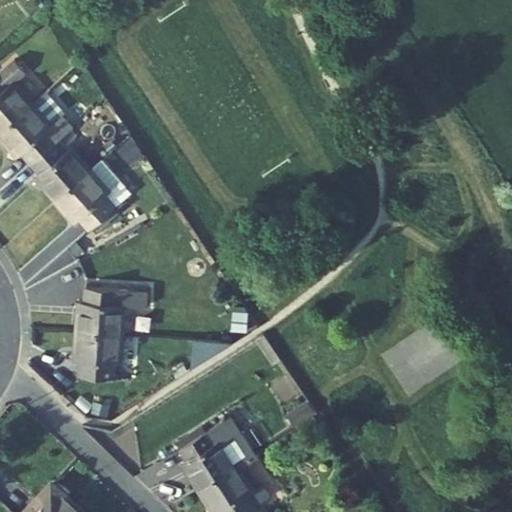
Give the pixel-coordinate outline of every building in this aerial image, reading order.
[(15,58),(0,71),(0,129),(33,101),(14,81),(25,70),(15,58)] [(33,101),(0,129),(0,136),(16,154),(21,151),(30,161),(56,139),(71,126),(61,115),(51,124),(33,101)] [(66,149),(56,139),(30,161),(40,172),(35,176),(55,199),(90,167),(70,145),(66,149)] [(101,158),(90,167),(109,190),(105,194),(115,205),(131,192),(101,158)] [(109,190),(90,167),(55,199),(75,221),(81,218),(90,228),(115,205),(105,194),(109,190)] [(136,209),(122,216),(126,223),(140,216),(136,209)] [(85,300),(80,300),(77,329),(124,333),(126,304),(148,306),(148,290),(131,289),(87,286),(85,300)] [(122,362),(124,333),(77,329),(74,359),(81,360),(80,375),(115,377),(116,362),(122,362)] [(112,403),(96,399),(93,408),(110,412),(112,403)] [(308,400),(287,414),(295,427),(316,413),(308,400)] [(254,452),(230,415),(206,430),(180,447),(188,460),(183,464),(198,488),(238,463),(254,452)] [(180,447),(206,430),(202,424),(176,441),(180,447)] [(258,459),(254,452),(238,463),(241,469),(258,459)] [(241,469),(238,463),(198,488),(212,511),(215,511),(219,510),(220,511),(259,511),(256,505),(264,499),(260,493),(258,494),(254,487),(253,488),(241,469)] [(261,483),(254,487),(258,494),(260,493),(264,499),(269,496),(261,483)] [(82,511),(52,484),(25,511),(82,511)]
